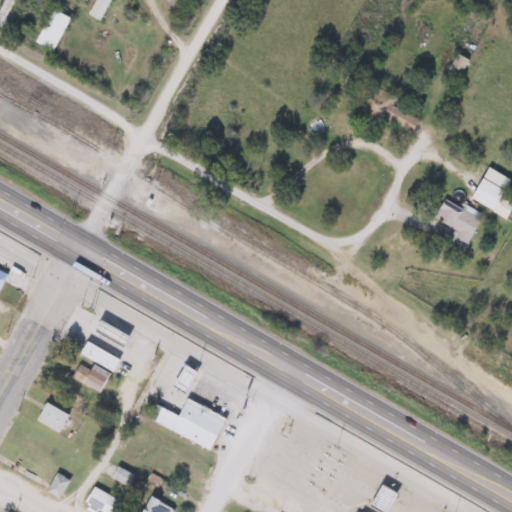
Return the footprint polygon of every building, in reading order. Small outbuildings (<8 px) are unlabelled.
[(12,0),(2,0),(0,6),(0,27),(2,28),(12,0)] [(94,0),(87,16),(100,22),(109,0),(94,0)] [(33,42),(51,52),(69,18),(51,8),(33,42)] [(417,119),(391,106),(395,97),(372,86),(360,110),(409,135),(417,119)] [(468,198),(504,218),(511,203),(511,196),(479,178),(468,198)] [(448,227),(440,242),(460,254),(479,220),(442,198),(431,217),(448,227)] [(93,330),(121,346),(126,336),(98,321),(93,330)] [(118,360),(85,341),(78,353),(111,372),(118,360)] [(98,393),(108,376),(80,360),(71,376),(98,393)] [(171,384),(183,391),(194,372),(182,365),(171,384)] [(224,416),(184,399),(176,415),(155,406),(148,422),(210,448),(224,416)] [(34,420),(57,433),(67,415),(44,402),(34,420)] [(0,459),(42,481),(50,467),(3,442),(0,448),(0,459)] [(166,469),(185,480),(193,465),(174,455),(166,469)] [(111,478),(126,486),(132,475),(116,467),(111,478)] [(57,498),(69,478),(56,470),(44,490),(57,498)] [(384,511),(395,493),(379,485),(368,505),(382,511),(384,511)] [(118,511),(124,502),(92,486),(83,502),(101,511),(118,511)] [(139,511),(170,511),(172,509),(147,497),(139,511)]
